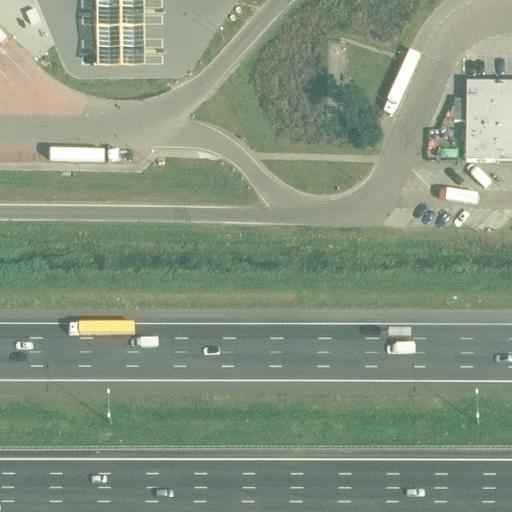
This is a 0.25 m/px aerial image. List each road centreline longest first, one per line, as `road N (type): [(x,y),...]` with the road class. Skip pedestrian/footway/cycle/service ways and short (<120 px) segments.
road 1 (motorway): [(511,355),(0,354)]
road 2 (motorway): [(0,487),(511,487)]
